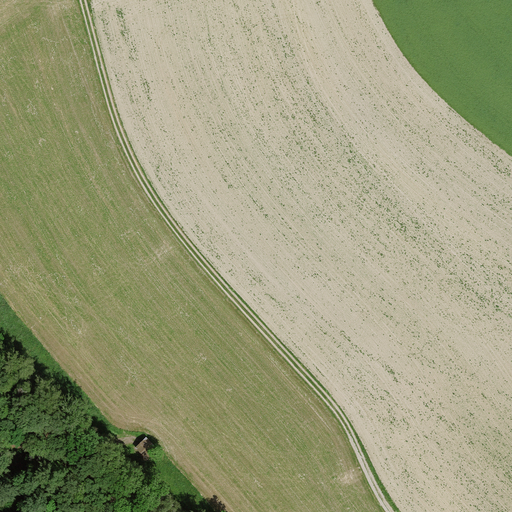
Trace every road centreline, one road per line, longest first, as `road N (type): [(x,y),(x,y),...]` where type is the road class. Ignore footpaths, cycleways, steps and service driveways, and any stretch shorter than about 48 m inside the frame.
road 1 (track): [(390,511),(341,417),(183,239),(143,180),(107,94),(82,0)]
road 2 (track): [(123,511),(57,455),(0,440)]
